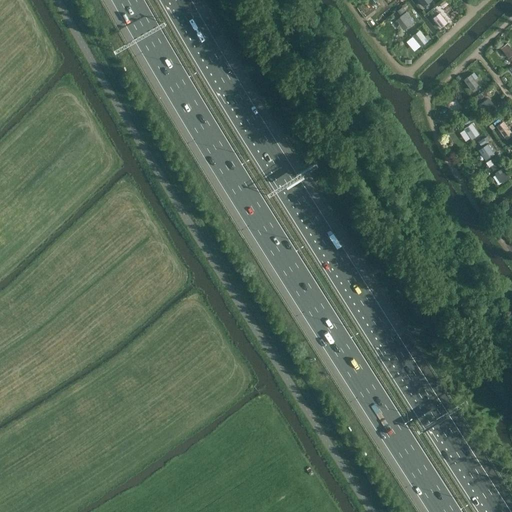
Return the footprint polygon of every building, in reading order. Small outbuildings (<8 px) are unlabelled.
[(445,0),(440,4),(443,8),(448,4),(445,0)] [(400,17),(407,27),(415,21),(407,11),(400,17)] [(433,18),(441,28),(447,22),(439,13),(433,18)] [(419,30),(412,36),(421,47),(428,41),(419,30)] [(500,48),(508,59),(511,55),(511,49),(507,43),(500,48)] [(464,80),(471,90),(478,85),(471,74),(464,80)] [(496,108),(489,97),(478,104),(486,115),(496,108)] [(463,108),(456,99),(447,105),(450,110),(449,111),(451,115),(453,115),(463,108)] [(464,110),(458,114),(460,118),(466,114),(464,110)] [(503,121),(496,126),(504,137),(511,132),(503,121)] [(478,132),(472,122),(464,127),(471,137),(478,132)] [(487,143),(478,150),(485,160),(494,154),(487,143)] [(510,177),(503,167),(494,173),(502,183),(510,177)]
